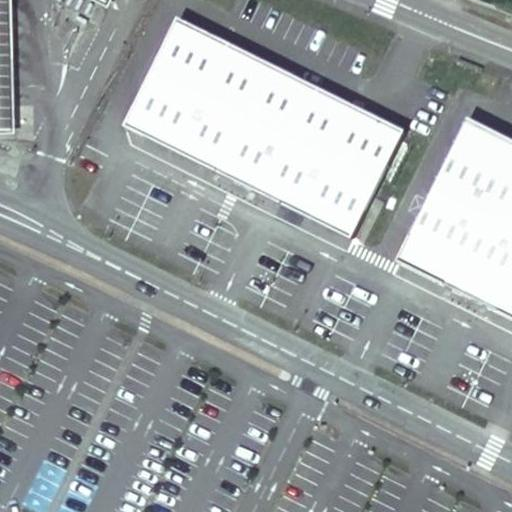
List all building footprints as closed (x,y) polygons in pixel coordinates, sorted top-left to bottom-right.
[(0,0),(0,135),(17,135),(13,0),(0,0)] [(90,0),(110,9),(114,0),(90,0)] [(406,133),(180,21),(127,128),(353,240),(406,133)] [(483,69),(466,62),(464,65),(481,73),(483,69)] [(511,142),(470,121),(400,263),(511,319),(511,142)]
